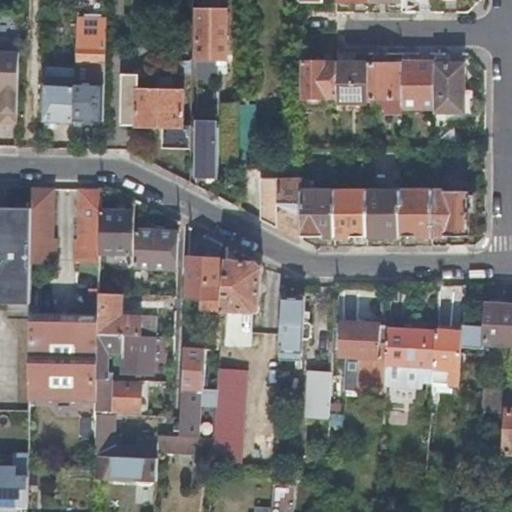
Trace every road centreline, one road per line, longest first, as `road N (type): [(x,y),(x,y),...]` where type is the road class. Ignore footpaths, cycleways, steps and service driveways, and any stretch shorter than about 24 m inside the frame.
road 1 (residential): [(0,163),(127,169),(317,263),(505,263)]
road 2 (residential): [(505,263),(504,31)]
road 3 (residential): [(351,30),(504,31)]
